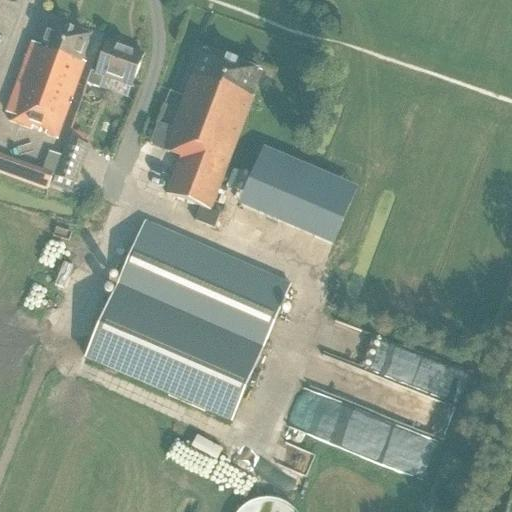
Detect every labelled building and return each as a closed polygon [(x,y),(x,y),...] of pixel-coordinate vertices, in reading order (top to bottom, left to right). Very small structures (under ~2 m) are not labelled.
[(35,39),(4,122),(41,136),(43,133),(54,137),(59,138),(59,137),(85,66),(80,64),(90,36),(49,21),(41,42),(35,39)] [(130,88),(143,55),(107,42),(95,74),(90,72),(86,84),(98,89),(102,77),(130,88)] [(262,72),(203,50),(192,79),(190,78),(163,151),(179,157),(165,194),(199,207),(194,221),(213,229),(219,214),(210,211),(262,72)] [(0,173),(47,190),(52,176),(52,177),(66,140),(59,137),(59,138),(54,137),(42,172),(0,157),(0,173)] [(355,172),(262,137),(241,193),(334,228),(355,172)] [(66,139),(66,140),(52,177),(73,184),(87,147),(66,139)] [(230,424),(289,287),(145,225),(86,362),(230,424)] [(394,338),(386,362),(453,386),(461,361),(394,338)] [(445,430),(309,389),(301,413),(438,455),(445,430)] [(341,469),(348,454),(287,427),(280,442),(341,469)] [(225,473),(245,476),(248,457),(229,453),(225,473)]
